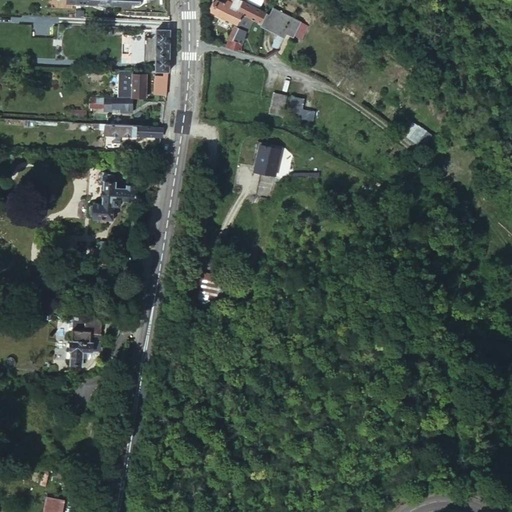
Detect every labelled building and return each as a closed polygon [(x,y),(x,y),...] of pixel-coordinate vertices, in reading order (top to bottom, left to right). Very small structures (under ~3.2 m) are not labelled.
[(69,0),(69,8),(134,9),(134,6),(143,6),(142,0),(69,0)] [(244,17),(252,3),(247,1),(245,4),(236,0),(226,0),(224,4),(217,0),(215,0),(211,9),(225,16),(228,18),(227,22),(235,24),(238,17),(243,18),(244,17)] [(261,9),(252,3),(244,17),(249,20),(253,24),(261,9)] [(267,12),(261,23),(288,37),(292,31),(298,33),(305,22),(277,5),(272,15),(267,12)] [(261,9),(253,24),(257,27),(261,23),(267,12),(261,9)] [(220,28),(233,34),(235,24),(227,22),(228,18),(225,16),(220,28)] [(233,34),(227,52),(240,56),(247,26),(251,28),(253,24),(249,20),(244,17),(243,18),(238,17),(235,24),(233,34)] [(172,68),(173,32),(156,32),(156,37),(156,47),(156,73),(172,74),(172,68)] [(133,100),(145,101),(145,76),(133,77),(133,88),(133,100)] [(126,100),(133,100),(133,88),(121,88),(121,100),(126,100)] [(313,121),(317,101),(274,93),(270,114),(283,116),(283,115),(313,121)] [(133,110),(133,100),(126,100),(121,100),(105,101),(106,111),(107,111),(133,110)] [(86,119),(86,110),(71,109),(70,119),(86,119)] [(402,137),(423,149),(432,135),(411,122),(402,137)] [(163,137),(165,128),(92,125),(78,124),(78,135),(87,135),(87,131),(108,132),(110,138),(133,139),(134,136),(163,137)] [(259,157),(256,174),(276,177),(283,144),(258,139),(255,157),(259,157)] [(413,166),(407,177),(413,181),(420,172),(413,166)] [(128,189),(129,182),(122,181),(121,187),(112,187),(114,176),(103,175),(100,205),(94,205),(92,216),(99,216),(98,220),(108,220),(110,206),(114,206),(115,200),(133,201),(134,190),(128,189)] [(118,254),(119,241),(112,240),(112,243),(94,243),(93,251),(118,254)] [(212,291),(213,273),(199,273),(199,291),(212,291)] [(100,319),(72,318),(70,337),(66,337),(65,352),(69,352),(68,366),(85,367),(86,355),(91,355),(92,343),(88,343),(89,332),(82,329),(82,326),(99,327),(100,319)] [(46,497),(42,511),(62,511),(65,501),(46,497)]
